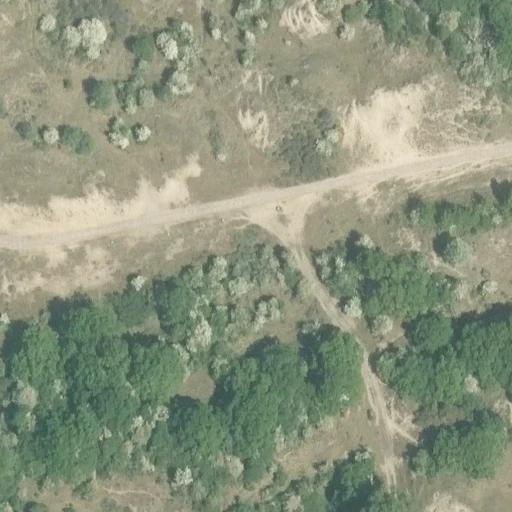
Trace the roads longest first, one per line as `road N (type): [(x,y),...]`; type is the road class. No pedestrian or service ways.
road 1 (track): [(0,241),(35,252),(511,156)]
road 2 (track): [(148,228),(125,130),(129,74),(160,0)]
